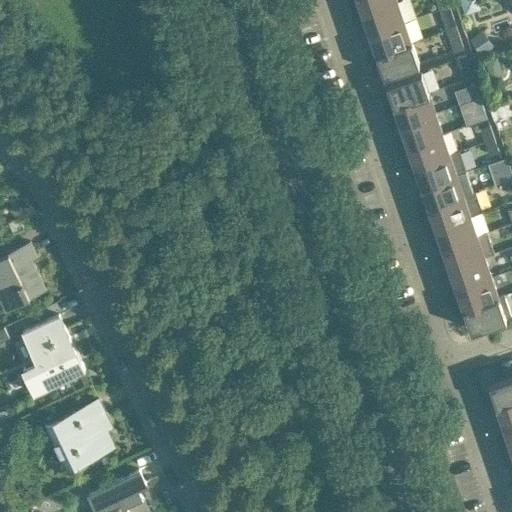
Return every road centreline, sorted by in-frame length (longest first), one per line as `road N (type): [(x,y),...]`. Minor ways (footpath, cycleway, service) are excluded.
road 1 (secondary): [(411,511),(333,269),(230,0)]
road 2 (residential): [(204,511),(51,192),(0,139)]
road 3 (residential): [(442,361),(429,300),(326,0)]
road 4 (residential): [(501,511),(442,361)]
